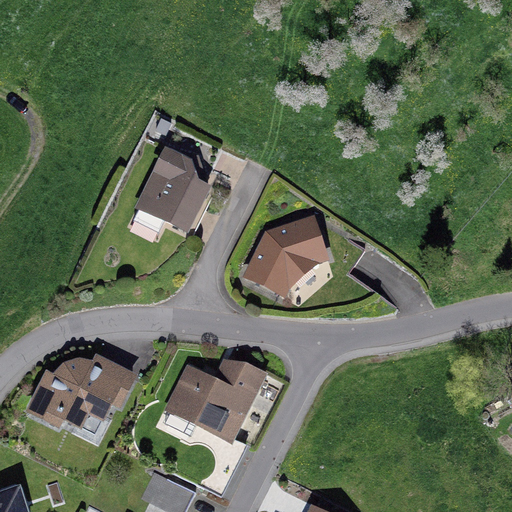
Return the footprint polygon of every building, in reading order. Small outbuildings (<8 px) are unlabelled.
[(135,205),(181,231),(207,184),(161,158),(135,205)] [(241,277),(276,296),(287,271),(319,260),(310,223),(262,240),(241,277)] [(89,436),(121,380),(64,348),(33,404),(89,436)] [(225,447),(262,378),(227,359),(209,391),(185,379),(166,414),(225,447)] [(0,511),(15,511),(10,496),(0,499),(0,511)]
